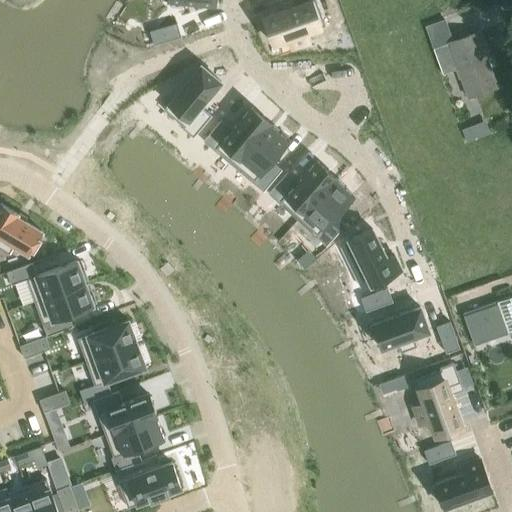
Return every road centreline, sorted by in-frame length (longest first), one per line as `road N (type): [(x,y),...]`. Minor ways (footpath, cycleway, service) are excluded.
road 1 (residential): [(232,493),(198,376),(154,293),(109,243),(0,171)]
road 2 (residential): [(440,309),(394,201),(369,162),(338,138)]
road 3 (residential): [(270,83),(347,78),(356,106),(338,138)]
